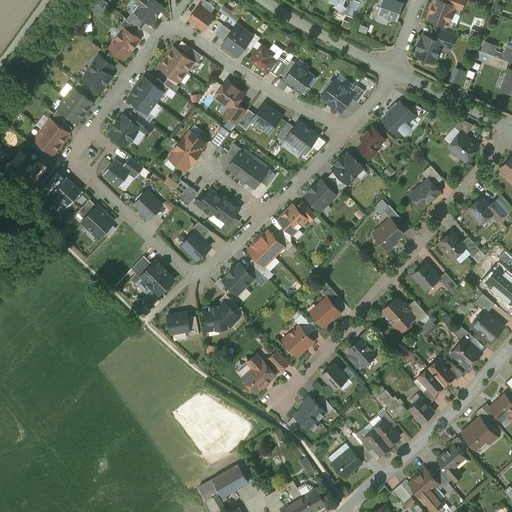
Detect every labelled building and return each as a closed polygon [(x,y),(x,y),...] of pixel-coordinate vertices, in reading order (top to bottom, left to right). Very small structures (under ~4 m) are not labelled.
[(140,0),(139,2),(141,4),(136,11),(148,20),(152,23),(164,6),(155,0),(140,0)] [(403,2),(398,0),(382,0),(378,13),(379,13),(384,15),(384,16),(383,16),(391,19),(391,18),(396,20),(397,20),(404,2),(403,2)] [(445,1),(443,0),(434,0),(428,18),(447,25),(454,6),(455,4),(445,1)] [(464,0),(444,0),(445,1),(455,4),(454,6),(461,9),(464,0)] [(214,16),(199,4),(189,18),(204,30),(208,23),(211,23),(213,21),(213,17),(214,16)] [(148,20),(136,11),(134,9),(128,18),(140,27),(142,29),(148,20)] [(128,18),(126,17),(120,25),(125,28),(125,27),(135,34),(140,27),(128,18)] [(232,31),(223,24),(215,33),(225,40),(232,31)] [(225,40),(222,44),(238,55),(253,36),(237,24),(232,31),(225,40)] [(125,28),(122,32),(121,31),(117,37),(118,38),(110,48),(118,54),(122,49),(128,53),(132,47),(133,48),(138,42),(137,41),(139,38),(135,34),(125,27),(125,28)] [(455,35),(439,29),(435,38),(442,41),(441,44),(451,47),(455,35)] [(435,38),(423,34),(421,40),(419,40),(417,47),(418,47),(416,54),(434,61),(441,44),(442,41),(435,38)] [(274,53),(262,44),(251,60),(267,72),(269,69),(276,60),(275,60),(271,57),(274,53)] [(194,61),(174,46),(167,56),(187,71),(194,61)] [(511,47),(506,46),(502,58),(509,61),(511,62),(511,47)] [(202,55),(191,47),(187,52),(198,60),(202,55)] [(492,55),(482,51),(475,68),(480,70),(484,60),(489,62),(492,55)] [(114,65),(99,54),(93,61),(95,62),(108,72),(114,65)] [(502,58),(492,55),(489,62),(506,68),(509,61),(502,58)] [(187,71),(167,56),(160,66),(179,81),(187,71)] [(278,56),(275,60),(276,60),(269,69),(278,76),(281,73),(288,63),(278,56)] [(288,63),(281,73),(286,77),(296,63),(291,59),(288,63)] [(95,62),(84,77),(101,91),(112,75),(108,72),(95,62)] [(317,78),(296,63),(286,77),(284,79),(289,82),(288,84),(293,88),(294,86),(301,91),(307,84),(310,87),(317,78)] [(463,85),(467,72),(456,68),(452,81),(463,85)] [(511,69),(510,69),(502,89),(511,92),(511,69)] [(153,83),(144,77),(136,87),(156,101),(163,91),(164,91),(153,83)] [(164,83),(157,77),(153,83),(164,91),(163,91),(166,93),(170,87),(164,83)] [(179,86),(168,77),(164,83),(170,87),(176,91),(179,86)] [(245,92),(227,79),(221,87),(223,89),(217,97),(218,98),(218,99),(223,103),(225,102),(230,107),(233,109),(237,102),(245,92)] [(352,92),(335,79),(333,81),(331,79),(321,92),(323,94),(322,96),(341,111),(352,97),(354,94),(352,92)] [(89,89),(78,81),(74,87),(85,95),(89,89)] [(365,91),(357,85),(352,92),(354,94),(352,97),(357,101),(365,91)] [(85,95),(74,87),(71,91),(70,91),(69,93),(67,95),(66,97),(86,112),(90,107),(89,106),(93,101),(85,95)] [(156,101),(136,87),(129,97),(137,104),(148,112),(148,111),(156,101)] [(86,112),(66,97),(64,99),(63,100),(62,102),(62,103),(59,108),(69,116),(78,122),(82,117),(86,112)] [(400,101),(398,104),(396,102),(394,105),(394,104),(391,107),(392,109),(383,119),(397,133),(402,129),(403,131),(409,124),(408,123),(414,117),(416,115),(410,108),(407,105),(406,106),(400,101)] [(237,102),(233,109),(230,107),(225,113),(237,123),(238,122),(247,110),(237,102)] [(282,116),(264,103),(256,114),(252,119),(253,120),(269,132),(282,116)] [(430,111),(416,103),(410,108),(416,115),(414,117),(418,122),(430,111)] [(148,112),(137,104),(133,110),(140,115),(146,119),(151,113),(148,111),(148,112)] [(69,116),(59,108),(54,113),(65,121),(69,116)] [(247,110),(238,122),(247,129),(253,120),(252,119),(256,114),(248,108),(247,110)] [(54,113),(51,118),(69,132),(73,127),(65,121),(54,113)] [(124,114),(119,121),(118,120),(113,126),(114,127),(110,133),(126,145),(130,138),(132,139),(136,133),(135,133),(139,127),(140,126),(134,122),(124,114)] [(146,119),(140,115),(134,122),(140,126),(139,127),(148,133),(154,125),(146,119)] [(474,124),(458,117),(452,124),(461,132),(461,131),(465,135),(474,124)] [(69,132),(51,118),(43,129),(62,143),(64,140),(64,139),(69,132)] [(318,135),(299,120),(294,126),(286,138),(305,152),(318,135)] [(288,122),(278,135),(285,141),(286,138),(294,126),(288,122)] [(385,138),(372,125),(361,137),(364,140),(374,149),(375,149),(385,138)] [(62,143),(43,129),(35,139),(54,153),(59,145),(60,146),(62,143)] [(219,129),(211,141),(219,147),(227,135),(219,129)] [(190,130),(185,137),(184,137),(179,143),(197,156),(202,149),(201,149),(206,142),(190,130)] [(465,135),(461,131),(461,132),(451,144),(452,149),(453,149),(453,152),(461,158),(463,158),(466,160),(478,146),(465,135)] [(54,153),(35,139),(32,144),(50,158),(54,153)] [(374,149),(364,140),(359,146),(370,157),(377,151),(375,149),(374,149)] [(197,156),(179,143),(175,149),(175,150),(170,157),(186,169),(191,162),(192,163),(197,156)] [(234,143),(226,154),(233,160),(239,151),(240,151),(242,149),(234,143)] [(240,151),(239,151),(233,160),(228,166),(236,172),(236,175),(241,178),(253,161),(240,151)] [(348,152),(344,157),(342,155),(336,162),(337,163),(333,168),(335,170),(347,182),(349,184),(356,176),(355,175),(363,167),(348,152)] [(511,154),(501,169),(511,177),(511,154)] [(143,166),(130,156),(131,156),(130,156),(123,164),(131,170),(129,173),(135,177),(136,178),(144,166),(143,166)] [(123,164),(115,158),(116,158),(115,158),(103,173),(104,174),(119,185),(120,186),(129,173),(131,170),(123,164)] [(266,171),(253,161),(241,178),(245,181),(247,181),(255,187),(260,180),(267,171),(266,171)] [(441,176),(431,165),(422,172),(428,178),(433,183),(441,176)] [(267,171),(260,180),(268,186),(276,174),(268,168),(266,171),(267,171)] [(347,182),(335,170),(329,175),(342,188),(347,182)] [(57,172),(51,180),(58,185),(65,178),(57,172)] [(342,188),(329,175),(324,181),(336,193),(342,188)] [(52,191),(53,192),(58,197),(59,197),(60,196),(63,199),(61,200),(62,201),(62,200),(67,205),(67,206),(68,206),(82,190),(77,185),(76,184),(73,182),(73,181),(68,176),(67,176),(65,178),(58,185),(52,191)] [(428,178),(419,186),(419,190),(413,196),(422,207),(440,191),(433,183),(428,178)] [(190,186),(181,179),(174,189),(183,195),(190,186)] [(324,181),(322,179),(317,184),(316,182),(309,189),(311,190),(306,195),(320,209),(336,193),(324,181)] [(58,185),(51,180),(46,186),(52,191),(58,185)] [(183,195),(180,198),(188,204),(198,192),(190,186),(183,195)] [(223,198),(210,188),(205,195),(202,193),(195,202),(212,214),(213,212),(213,211),(223,198)] [(151,197),(145,192),(134,203),(149,218),(162,205),(152,195),(151,197)] [(240,208),(224,196),(223,198),(213,211),(213,212),(226,221),(228,223),(234,216),(240,208)] [(482,196),(468,209),(480,223),(492,213),(494,211),(490,205),(482,196)] [(507,212),(496,199),(490,205),(494,211),(492,213),(498,220),(507,212)] [(315,213),(303,200),(297,206),(308,218),(307,218),(309,220),(315,213)] [(297,206),(294,204),(278,219),(291,232),(296,226),(298,228),(302,224),(307,218),(308,218),(297,206)] [(401,217),(389,204),(383,209),(391,218),(395,223),(401,217)] [(114,221),(98,205),(90,213),(84,218),(82,221),(93,231),(94,229),(100,235),(103,232),(112,224),(114,221)] [(83,206),(77,212),(84,218),(90,213),(83,206)] [(164,219),(169,211),(162,207),(157,215),(164,219)] [(234,216),(228,223),(226,221),(221,228),(227,233),(240,220),(234,216)] [(395,223),(391,218),(374,233),(388,249),(399,239),(399,236),(404,232),(395,223)] [(213,231),(199,220),(191,228),(196,232),(204,240),(213,231)] [(112,224),(103,232),(108,236),(116,228),(112,224)] [(275,236),(269,230),(261,237),(260,237),(258,239),(274,255),(284,246),(284,245),(275,236)] [(293,243),(281,230),(275,236),(284,245),(284,246),(287,249),(293,243)] [(461,242),(452,231),(439,242),(440,243),(440,247),(443,251),(447,252),(453,258),(465,247),(466,247),(461,242)] [(204,240),(196,232),(192,236),(190,235),(186,239),(187,241),(183,245),(197,259),(210,246),(204,240)] [(481,249),(469,236),(461,242),(466,247),(465,247),(473,256),(481,249)] [(274,255),(258,239),(256,241),(256,242),(249,249),(255,256),(264,265),(265,265),(274,255)] [(144,255),(132,268),(136,272),(131,278),(136,283),(137,282),(143,276),(141,275),(153,264),(144,255)] [(264,265),(255,256),(250,260),(260,271),(263,273),(268,268),(265,265),(264,265)] [(159,264),(156,261),(153,264),(141,275),(143,276),(137,282),(138,283),(138,284),(145,291),(146,291),(148,293),(153,287),(160,293),(174,279),(164,269),(165,268),(160,263),(159,264)] [(240,263),(235,268),(234,267),(227,273),(228,274),(223,279),(228,283),(232,287),(237,293),(254,277),(240,263)] [(426,263),(413,274),(426,289),(433,283),(436,283),(440,280),(441,279),(439,277),(435,272),(436,272),(432,267),(431,268),(426,263)] [(509,274),(505,270),(499,278),(503,282),(493,293),(505,304),(511,297),(511,295),(511,274),(510,273),(509,274)] [(263,273),(260,271),(255,275),(261,281),(266,276),(263,273)] [(458,285),(446,271),(439,277),(441,279),(440,280),(452,292),(458,285)] [(221,277),(216,282),(222,289),(228,283),(223,279),(221,277)] [(228,283),(222,289),(225,292),(226,293),(232,287),(228,283)] [(341,298),(330,286),(323,293),(327,297),(328,297),(334,304),(341,298)] [(226,293),(225,292),(219,299),(222,301),(224,300),(234,309),(238,305),(226,293)] [(495,303),(483,292),(474,302),(482,309),(484,306),(489,310),(495,303)] [(327,297),(311,311),(323,325),(340,311),(334,304),(328,297),(327,297)] [(403,304),(398,299),(395,298),(384,308),(384,311),(381,314),(381,315),(385,312),(393,321),(392,324),(400,332),(415,319),(405,308),(407,306),(405,303),(403,303),(403,304)] [(407,306),(405,308),(415,319),(417,321),(427,313),(415,299),(407,306)] [(222,301),(219,304),(204,307),(208,329),(230,325),(240,316),(234,309),(224,300),(222,301)] [(187,310),(168,314),(171,332),(189,329),(190,329),(188,316),(187,310)] [(504,327),(485,310),(478,318),(478,319),(473,325),(472,324),(472,325),(491,342),(504,327)] [(307,320),(301,313),(295,319),(299,324),(301,326),(307,320)] [(196,315),(188,316),(190,329),(189,329),(190,335),(200,333),(196,315)] [(299,324),(289,334),(289,338),(285,341),(298,355),(314,341),(308,335),(315,328),(307,320),(301,326),(299,324)] [(474,336),(462,326),(455,333),(462,340),(465,337),(469,341),(474,336)] [(361,337),(349,347),(352,351),(350,353),(360,365),(375,352),(361,337)] [(462,340),(451,353),(462,362),(464,360),(470,366),(482,352),(469,341),(465,337),(462,340)] [(277,350),(269,358),(272,361),(279,369),(281,370),(289,362),(277,350)] [(262,360),(256,353),(248,361),(253,367),(253,368),(243,378),(244,378),(244,381),(246,384),(249,384),(256,392),(261,387),(262,387),(269,381),(270,379),(276,374),(275,373),(268,365),(263,359),(262,360)] [(439,358),(428,367),(444,386),(454,377),(455,377),(449,370),(439,358)] [(279,369),(272,361),(268,365),(275,373),(279,369)] [(342,371),(335,363),(321,375),(335,389),(339,385),(348,378),(348,377),(342,371)] [(358,377),(348,365),(342,371),(348,377),(348,378),(352,382),(358,377)] [(462,376),(453,366),(449,370),(455,377),(454,377),(457,380),(462,376)] [(444,386),(428,367),(418,377),(428,388),(434,395),(434,394),(444,386)] [(348,378),(339,385),(343,390),(352,382),(348,378)] [(379,386),(373,391),(377,397),(384,391),(379,386)] [(434,395),(428,388),(423,392),(432,402),(437,397),(434,394),(434,395)] [(396,396),(391,400),(384,391),(377,397),(394,418),(399,414),(402,419),(410,412),(402,403),(404,402),(401,398),(399,399),(396,396)] [(511,410),(511,401),(505,394),(490,407),(497,415),(501,420),(509,414),(511,410)] [(321,395),(316,401),(329,414),(334,408),(321,395)] [(311,397),(293,415),(311,432),(329,414),(316,401),(311,397)] [(435,412),(422,397),(410,408),(423,423),(435,412)] [(497,415),(490,407),(487,403),(482,407),(493,419),(497,415)] [(493,419),(482,407),(475,413),(479,417),(480,416),(487,424),(493,419)] [(397,424),(386,410),(381,414),(384,419),(385,419),(392,428),(397,424)] [(479,417),(462,432),(476,448),(487,439),(490,443),(497,436),(487,424),(480,416),(479,417)] [(384,419),(374,427),(376,429),(389,445),(399,436),(392,428),(385,419),(384,419)] [(389,445),(376,429),(366,437),(373,446),(380,455),(391,446),(389,445)] [(366,437),(362,432),(357,436),(363,443),(369,450),(373,446),(366,437)] [(469,449),(458,437),(452,442),(454,444),(455,444),(464,454),(469,449)] [(363,443),(357,448),(368,461),(373,456),(369,450),(363,443)] [(454,444),(438,458),(443,465),(442,466),(448,472),(449,471),(454,477),(453,478),(455,480),(462,474),(461,474),(461,475),(454,467),(459,462),(457,460),(464,454),(455,444),(454,444)] [(351,448),(333,463),(334,463),(335,463),(339,469),(345,477),(355,470),(354,469),(362,462),(362,463),(363,462),(351,448)] [(237,463),(210,478),(217,491),(220,496),(247,481),(237,463)] [(448,472),(442,466),(438,470),(448,482),(453,478),(454,477),(449,471),(448,472)] [(410,482),(409,483),(416,491),(422,497),(434,511),(438,507),(436,505),(440,501),(441,503),(442,502),(431,489),(436,485),(439,483),(432,475),(431,475),(426,469),(427,469),(426,468),(410,482)] [(448,482),(438,470),(432,475),(439,483),(436,485),(439,490),(443,487),(448,482)] [(217,491),(210,478),(195,486),(209,511),(218,511),(222,510),(213,493),(217,491)] [(410,482),(406,479),(401,483),(411,495),(416,491),(409,483),(410,482)] [(300,496),(293,482),(264,497),(272,511),(279,508),(281,511),(311,511),(327,503),(317,486),(300,496)] [(448,482),(443,487),(448,493),(454,488),(448,482)] [(411,495),(401,483),(395,489),(401,496),(399,497),(404,503),(411,496),(411,495)]
